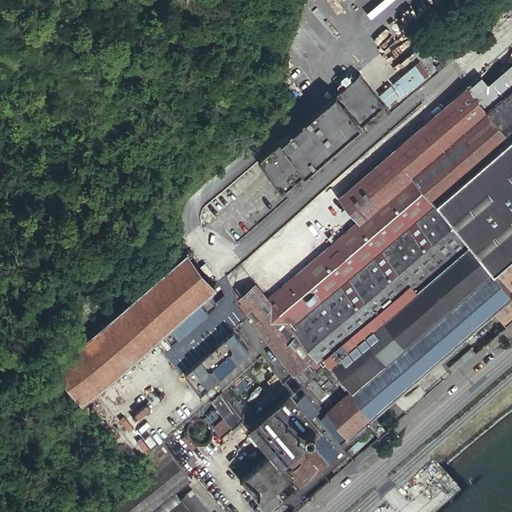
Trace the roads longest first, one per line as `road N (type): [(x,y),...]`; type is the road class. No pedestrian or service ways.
road 1 (secondary): [(511,355),(328,511)]
road 2 (unknown): [(227,251),(220,305),(174,351)]
